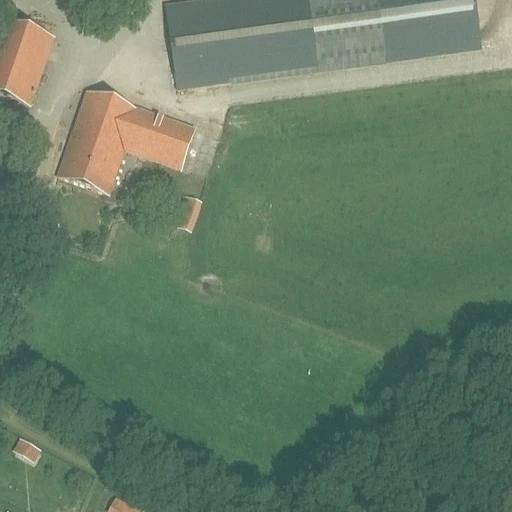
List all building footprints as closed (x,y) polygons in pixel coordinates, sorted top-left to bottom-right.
[(380,0),(228,0),(166,9),(178,93),(389,64),(380,0)] [(0,99),(30,110),(54,41),(2,23),(0,28),(0,99)] [(87,95),(63,164),(58,180),(109,198),(125,153),(181,172),(194,132),(87,95)] [(171,227),(192,236),(205,204),(184,196),(171,227)] [(32,460),(37,453),(21,444),(17,452),(32,460)] [(116,498),(109,511),(141,511),(142,511),(116,498)]
